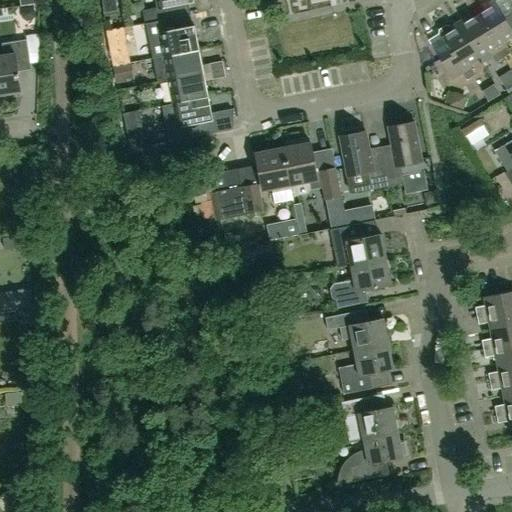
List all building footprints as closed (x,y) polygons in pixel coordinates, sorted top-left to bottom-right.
[(102,0),(104,12),(117,10),(114,0),(102,0)] [(192,0),(155,0),(157,8),(142,11),(145,24),(189,15),(187,4),(193,3),(192,0)] [(488,10),(477,16),(503,58),(510,53),(503,41),(511,36),(511,12),(504,18),(493,1),(485,6),(488,10)] [(22,12),(22,18),(26,21),(32,20),(35,16),(34,11),(30,7),(25,8),(22,12)] [(189,15),(145,24),(152,59),(198,50),(194,26),(192,26),(189,15)] [(464,18),(457,23),(477,57),(487,51),(495,63),(503,58),(477,16),(467,23),(464,18)] [(126,18),(116,20),(120,37),(131,34),(126,18)] [(477,57),(457,23),(449,27),(445,26),(439,30),(438,34),(449,52),(439,58),(451,78),(461,72),(466,81),(474,75),(467,64),(477,57)] [(125,64),(118,29),(106,32),(113,66),(125,64)] [(3,56),(0,56),(0,94),(20,92),(16,66),(30,64),(26,40),(2,44),(3,56)] [(198,50),(152,59),(157,81),(167,79),(167,80),(203,73),(198,50)] [(207,73),(223,69),(222,62),(206,65),(207,73)] [(130,64),(113,67),(117,83),(128,81),(127,79),(133,78),(130,64)] [(223,69),(207,73),(209,80),(225,77),(223,69)] [(203,73),(167,80),(172,104),(207,97),(203,73)] [(511,80),(503,86),(508,93),(511,90),(511,80)] [(461,109),(466,96),(448,91),(444,102),(449,104),(448,105),(461,109)] [(172,104),(162,106),(169,142),(179,140),(193,137),(191,125),(200,123),(212,121),(207,97),(172,104)] [(231,109),(215,112),(216,120),(232,117),(231,109)] [(125,126),(141,123),(139,111),(122,114),(125,126)] [(484,125),(480,119),(461,130),(465,136),(484,125)] [(193,137),(203,135),(200,123),(191,125),(193,137)] [(382,161),(387,187),(404,184),(402,175),(422,171),(422,169),(413,123),(387,128),(394,159),(382,161)] [(365,132),(339,137),(348,184),(369,180),(371,190),(387,187),(382,161),(371,164),(365,132)] [(511,139),(494,151),(507,172),(511,168),(511,139)] [(308,194),(310,190),(309,182),(319,180),(324,202),(326,202),(341,199),(335,168),(315,171),(312,154),(310,143),(282,148),(289,186),(293,185),(294,193),(297,196),(308,194)] [(289,186),(282,148),(255,154),(262,191),(271,190),(274,204),(292,200),(289,186)] [(12,172),(25,168),(22,157),(9,160),(12,172)] [(245,215),(237,174),(227,176),(223,173),(211,175),(208,180),(216,221),(245,215)] [(239,173),(237,174),(245,215),(262,211),(257,184),(242,187),(239,173)] [(436,202),(434,191),(427,193),(424,196),(425,204),(436,202)] [(346,226),(341,199),(326,202),(332,229),(346,226)] [(350,267),(386,260),(381,234),(366,237),(363,223),(330,230),(337,268),(350,266),(350,267)] [(298,257),(332,253),(330,236),(296,239),(298,257)] [(386,260),(350,267),(353,281),(333,284),(330,289),(331,298),(336,301),(338,307),(368,302),(365,290),(391,285),(386,260)] [(28,290),(16,292),(18,311),(31,309),(28,290)] [(511,308),(511,291),(483,297),(485,306),(474,308),(476,316),(511,308)] [(303,308),(288,311),(289,318),(304,315),(303,308)] [(511,326),(511,308),(476,316),(478,324),(488,322),(490,330),(511,326)] [(353,351),(388,344),(383,319),(359,323),(357,312),(326,319),(329,331),(339,329),(342,342),(351,340),(353,351)] [(511,326),(490,330),(491,339),(481,340),(483,349),(511,343),(511,326)] [(511,360),(511,343),(483,349),(484,357),(494,355),(496,363),(511,360)] [(388,344),(353,351),(356,365),(338,368),(343,394),(372,389),(369,374),(393,369),(388,344)] [(511,360),(496,363),(498,371),(487,373),(489,382),(511,377),(511,360)] [(511,394),(511,377),(489,382),(491,390),(501,388),(503,396),(511,394)] [(6,394),(7,406),(23,404),(22,393),(6,394)] [(301,406),(326,401),(325,394),(300,399),(301,406)] [(511,394),(503,396),(504,405),(494,406),(496,415),(511,411),(511,394)] [(363,439),(397,432),(392,407),(378,410),(375,395),(341,402),(348,442),(363,439)] [(327,408),(326,401),(301,406),(303,412),(327,408)] [(511,411),(496,415),(497,423),(507,421),(509,430),(511,429),(511,411)] [(338,484),(335,484),(335,485),(380,477),(378,462),(407,457),(404,441),(399,442),(397,432),(363,439),(365,451),(360,453),(358,454),(355,455),(353,456),(350,458),(349,460),(347,462),(344,465),(343,467),(342,469),(341,471),(340,474),(339,476),(339,478),(338,480),(338,484)] [(289,490),(288,482),(274,484),(276,493),(289,490)]
